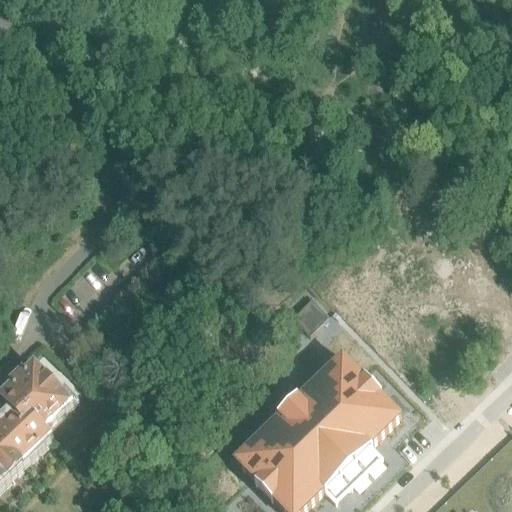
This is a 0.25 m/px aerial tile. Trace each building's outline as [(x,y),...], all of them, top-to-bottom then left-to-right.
[(394,269),(361,301),(390,331),(389,333),(409,354),(404,359),(414,369),(419,364),(439,385),(475,351),(477,354),(482,350),(479,347),(490,336),(493,339),(497,335),(494,332),(511,315),(511,244),(497,228),(461,263),(457,259),(437,278),(441,282),(424,299),(394,269)] [(176,283),(157,263),(145,275),(163,295),(176,283)] [(145,275),(132,287),(151,307),(163,295),(145,275)] [(151,307),(132,287),(119,300),(138,319),(151,307)] [(119,300),(107,312),(126,331),(138,319),(119,300)] [(312,304),(293,322),(309,339),(328,321),(312,304)] [(107,312),(94,324),(113,343),(126,331),(107,312)] [(113,343),(94,324),(82,336),(101,355),(113,343)] [(350,493),(351,494),(352,493),(351,492),(365,478),(366,479),(367,478),(366,477),(380,464),(381,465),(383,463),(381,462),(380,463),(371,454),(373,453),(372,452),(402,422),(381,401),(382,399),(381,398),(379,399),(365,385),(366,383),(365,382),(364,383),(343,361),(235,465),(256,487),(255,488),(256,489),(258,488),(272,503),(270,504),(272,506),(273,505),(280,511),(308,511),(324,497),(326,498),(327,497),(328,498),(329,497),(327,494),(338,484),(348,495),(350,493)] [(8,393),(0,401),(5,406),(0,410),(0,488),(50,441),(43,434),(71,407),(34,369),(29,373),(27,371),(6,391),(8,393)]
